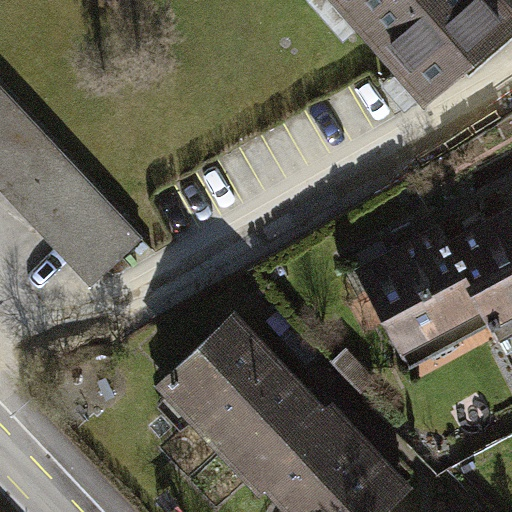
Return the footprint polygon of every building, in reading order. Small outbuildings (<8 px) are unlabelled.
[(308,0),(405,111),(503,25),(480,0),(308,0)] [(0,95),(0,197),(86,284),(137,234),(0,95)] [(511,222),(503,206),(435,243),(471,309),(483,331),(511,314),(511,222)] [(424,224),(338,272),(385,357),(471,309),(435,243),(424,224)] [(219,312),(141,387),(231,481),(238,475),(274,511),(372,511),(399,487),(318,402),(311,409),(219,312)]
